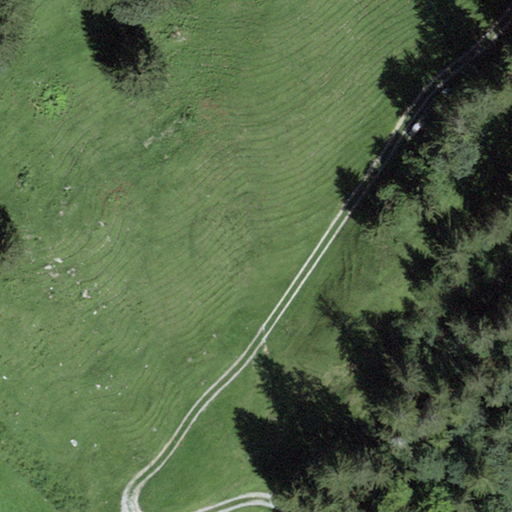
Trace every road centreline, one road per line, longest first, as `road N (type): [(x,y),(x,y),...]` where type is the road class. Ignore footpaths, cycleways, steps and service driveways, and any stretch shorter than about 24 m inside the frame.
road 1 (track): [(511,10),(420,98),(279,311),(136,482),(129,511)]
road 2 (track): [(412,511),(511,410)]
